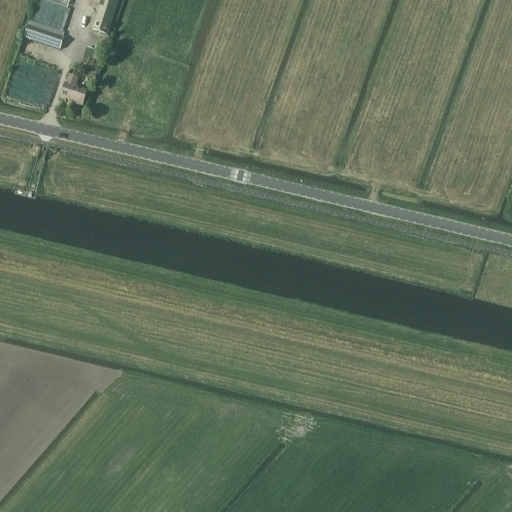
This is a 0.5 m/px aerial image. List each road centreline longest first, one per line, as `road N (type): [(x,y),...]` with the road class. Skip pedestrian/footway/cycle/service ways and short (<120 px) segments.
road 1 (tertiary): [(511,241),(0,120)]
road 2 (track): [(0,259),(511,373)]
road 3 (track): [(83,0),(46,131)]
